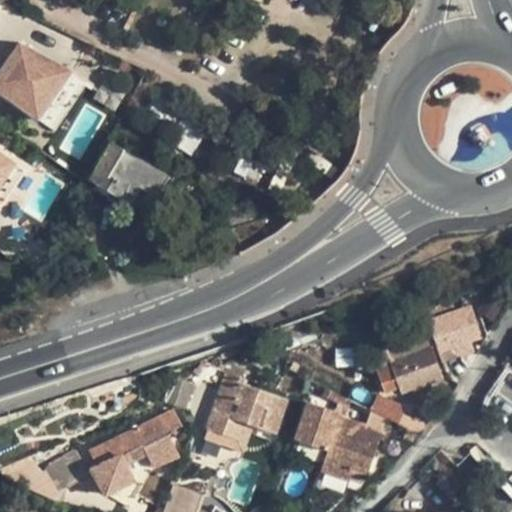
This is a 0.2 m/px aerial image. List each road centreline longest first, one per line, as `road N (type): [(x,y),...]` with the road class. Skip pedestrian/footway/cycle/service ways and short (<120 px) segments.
road 1 (secondary): [(281,269),(164,327),(0,379)]
road 2 (residential): [(362,511),(453,414),(491,355)]
road 3 (secondary): [(281,269),(340,250),(463,190)]
road 4 (secondary): [(396,115),(355,197),(281,269)]
